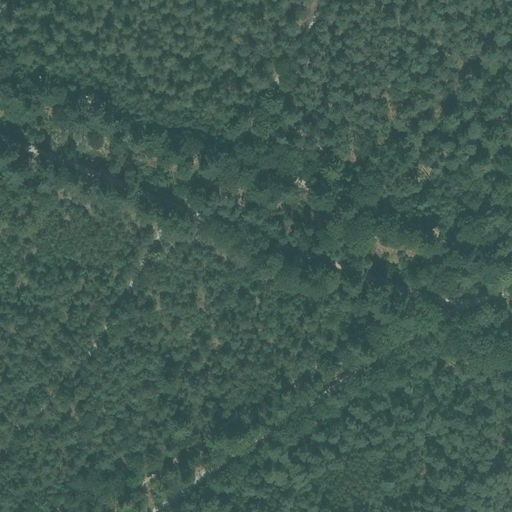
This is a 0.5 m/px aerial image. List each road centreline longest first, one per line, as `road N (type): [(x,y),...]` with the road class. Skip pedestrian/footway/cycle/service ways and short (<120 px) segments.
road 1 (track): [(158,233),(382,314),(100,511)]
road 2 (track): [(149,511),(451,303)]
road 3 (track): [(0,451),(106,329),(176,198),(200,207)]
road 4 (track): [(200,207),(451,303)]
road 5 (track): [(200,207),(320,0)]
road 6 (track): [(176,198),(0,134)]
